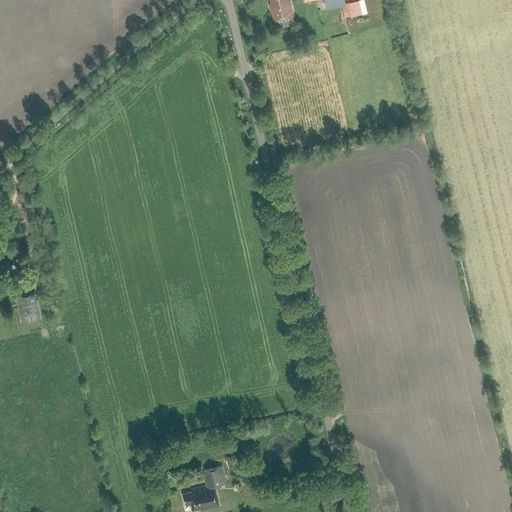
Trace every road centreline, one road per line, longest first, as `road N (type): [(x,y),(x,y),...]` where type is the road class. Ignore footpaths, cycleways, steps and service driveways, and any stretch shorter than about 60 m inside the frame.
road 1 (unclassified): [(349,511),(229,0)]
road 2 (unclassified): [(0,160),(193,0)]
